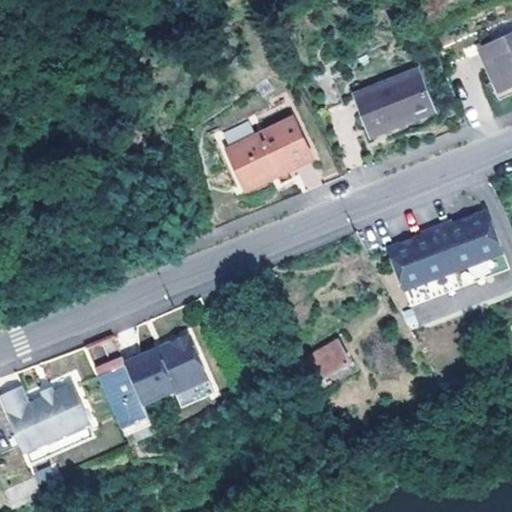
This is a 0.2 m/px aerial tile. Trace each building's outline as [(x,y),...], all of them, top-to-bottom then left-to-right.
[(496,92),(511,85),(511,37),(502,42),(478,53),(496,92)] [(317,93),(331,87),(325,72),(311,78),(317,93)] [(416,73),(353,96),(368,138),(430,114),(416,73)] [(339,106),(331,87),(317,93),(324,111),(339,106)] [(290,122),(227,154),(244,187),(275,172),(278,178),(310,161),(290,122)] [(247,194),(278,178),(275,172),(244,187),(247,194)] [(387,250),(403,291),(501,254),(485,212),(451,225),(450,223),(419,234),(420,237),(387,250)] [(507,269),(501,254),(403,291),(409,307),(507,269)] [(162,350),(182,390),(204,381),(184,337),(161,346),(162,350)] [(306,387),(347,364),(334,342),(299,362),(307,377),(303,380),(306,387)] [(153,354),(162,350),(161,346),(151,350),(153,354)] [(171,395),(182,390),(162,350),(153,354),(151,350),(122,363),(141,406),(170,392),(171,395)] [(110,370),(122,363),(120,357),(107,364),(110,370)] [(127,446),(153,435),(141,406),(122,363),(110,370),(107,364),(93,369),(126,444),(127,446)] [(182,390),(188,402),(209,393),(204,381),(182,390)] [(19,388),(0,396),(0,406),(4,415),(16,444),(21,453),(86,423),(69,386),(50,394),(41,398),(26,404),(19,388)] [(39,393),(41,398),(50,394),(48,389),(39,393)] [(176,406),(188,402),(182,390),(171,395),(176,406)] [(86,423),(21,453),(27,467),(92,437),(86,423)] [(31,474),(36,485),(51,478),(50,477),(46,467),(31,474)]
